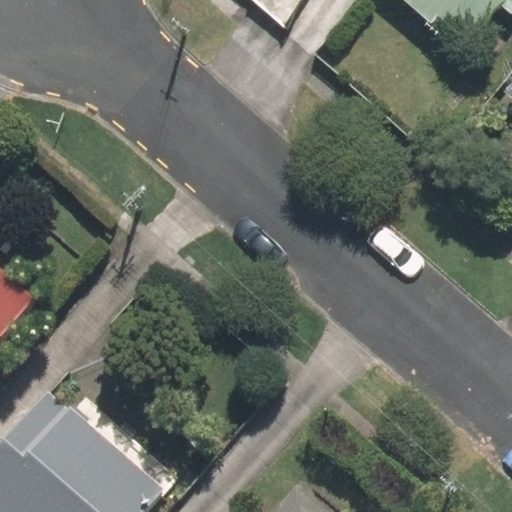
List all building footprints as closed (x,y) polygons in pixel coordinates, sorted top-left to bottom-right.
[(511,0),(386,0),(458,63),(499,16),(508,24),(511,20),(511,0)] [(511,85),(497,103),(511,115),(511,85)] [(0,353),(35,314),(0,283),(0,353)] [(46,398),(0,451),(0,511),(149,511),(163,497),(46,398)] [(320,511),(295,490),(276,511),(320,511)]
